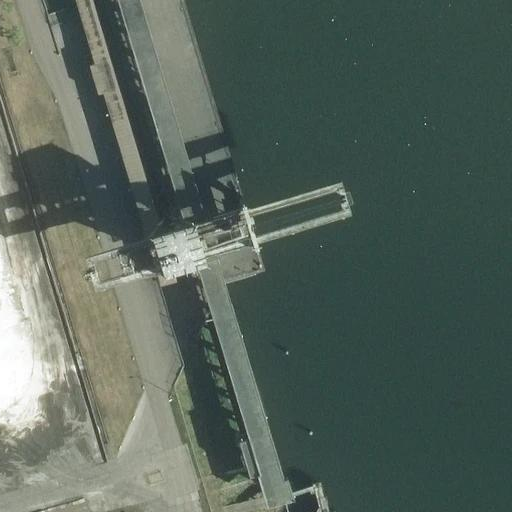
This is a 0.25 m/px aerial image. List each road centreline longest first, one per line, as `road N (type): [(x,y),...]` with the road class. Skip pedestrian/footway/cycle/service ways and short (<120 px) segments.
road 1 (unknown): [(184,511),(153,370),(42,0)]
road 2 (unknown): [(163,0),(218,218)]
